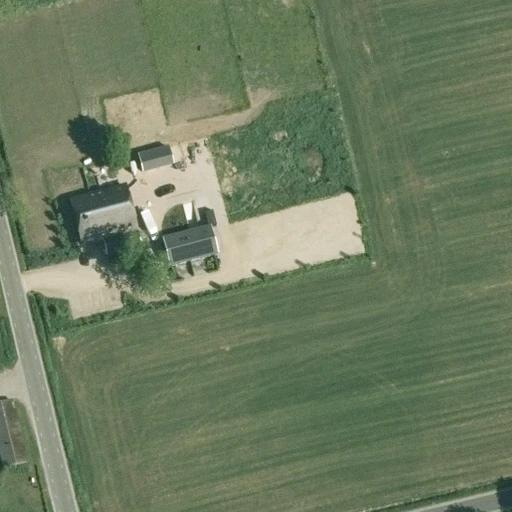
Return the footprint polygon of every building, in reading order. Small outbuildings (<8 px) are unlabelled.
[(289,138),(287,131),(272,135),(274,142),(289,138)] [(142,174),(173,165),(169,149),(137,157),(142,174)] [(103,240),(107,256),(139,248),(135,232),(124,189),(71,202),(82,246),(103,240)] [(217,256),(210,230),(164,242),(170,268),(217,256)] [(0,404),(0,460),(2,469),(27,462),(13,401),(0,404)]
